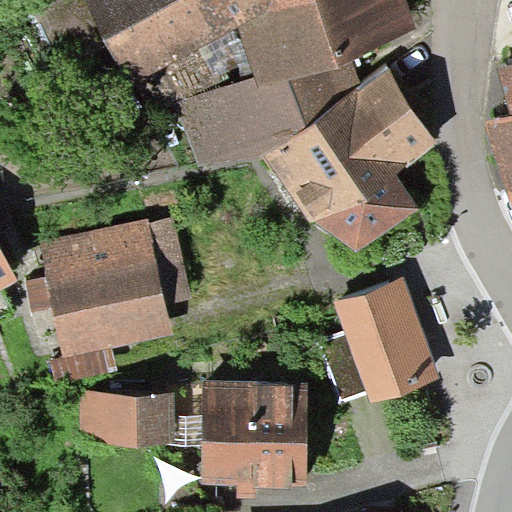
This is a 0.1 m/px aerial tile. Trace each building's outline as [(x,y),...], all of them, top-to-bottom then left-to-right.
[(88,0),(121,64),(241,0),(243,0),(268,69),(316,51),(397,22),(389,0),(88,0)] [(206,161),(265,146),(333,99),(316,51),(268,69),(199,94),(194,83),(177,92),(207,157),(205,158),(206,161)] [(194,83),(180,55),(142,75),(156,102),(177,92),(194,83)] [(511,112),(491,119),(492,122),(511,115),(511,59),(503,62),(511,88),(511,112)] [(382,168),(427,135),(381,66),(333,99),(265,146),(256,153),(269,171),(278,164),(313,212),(351,239),(405,202),(382,168)] [(511,115),(492,122),(511,180),(511,115)] [(180,282),(165,223),(42,252),(59,331),(157,309),(152,289),(180,282)] [(337,300),(348,331),(396,314),(384,283),(337,300)] [(369,388),(372,396),(420,379),(405,339),(396,314),(348,331),(369,388)] [(337,400),(369,388),(348,331),(316,343),(337,400)] [(250,475),(298,475),(299,385),(202,384),(201,414),(162,414),(162,391),(101,392),(101,437),(162,437),(162,444),(201,444),(201,474),(234,475),(234,490),(250,490),(250,475)]
